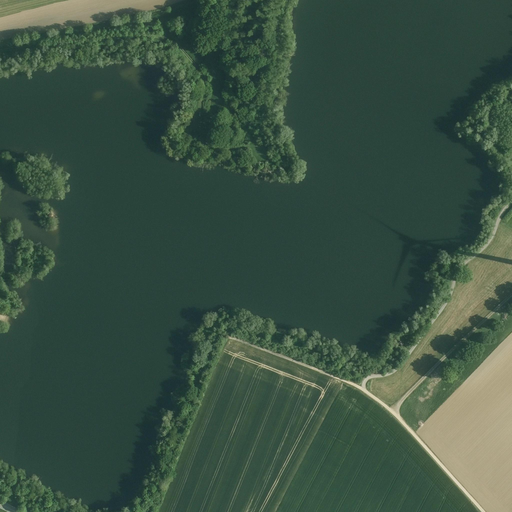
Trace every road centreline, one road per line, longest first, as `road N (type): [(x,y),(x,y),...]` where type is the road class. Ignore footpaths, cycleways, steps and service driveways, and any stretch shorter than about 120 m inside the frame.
road 1 (track): [(483,511),(363,388)]
road 2 (track): [(392,411),(511,292)]
road 3 (track): [(363,388),(227,337)]
